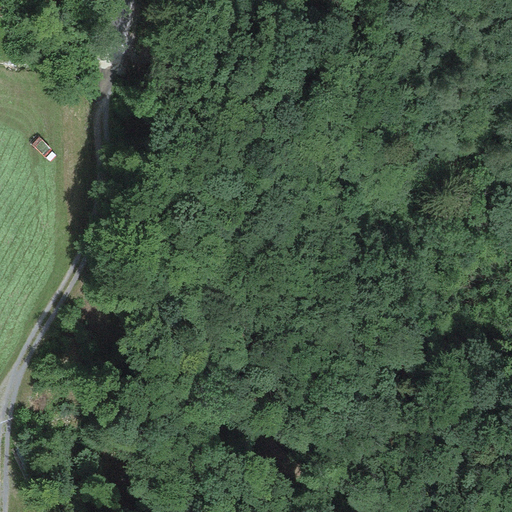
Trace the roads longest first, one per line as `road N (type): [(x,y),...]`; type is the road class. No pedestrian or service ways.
road 1 (track): [(19,367),(97,215),(123,0)]
road 2 (track): [(1,511),(5,424),(19,367)]
